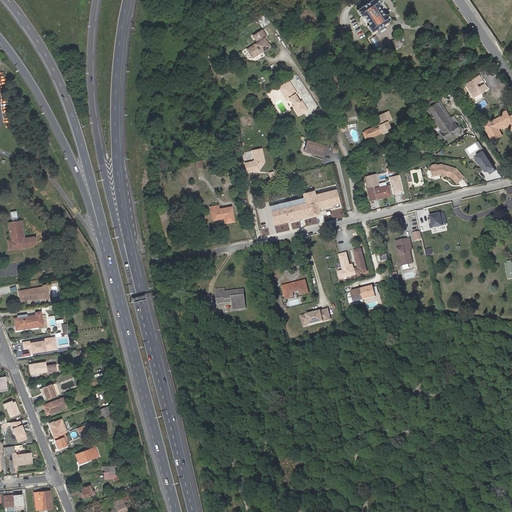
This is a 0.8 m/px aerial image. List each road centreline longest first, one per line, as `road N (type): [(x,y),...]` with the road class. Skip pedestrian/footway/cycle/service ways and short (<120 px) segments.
road 1 (motorway): [(7,0),(34,34),(73,118),(178,511)]
road 2 (motorway): [(0,35),(55,123),(82,186),(176,511)]
road 3 (motorway): [(162,382),(95,118),(97,0)]
road 4 (motorway): [(162,382),(117,159),(128,0)]
road 5 (residential): [(172,258),(511,182)]
road 6 (unknown): [(492,48),(408,23),(367,36),(348,19)]
road 7 (motorway): [(195,511),(162,382)]
road 8 (residential): [(55,475),(10,359)]
